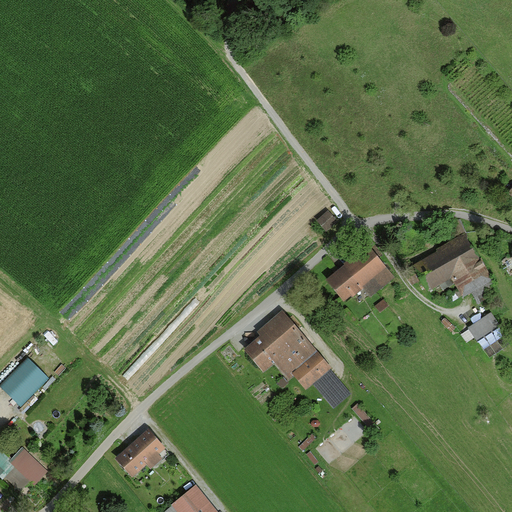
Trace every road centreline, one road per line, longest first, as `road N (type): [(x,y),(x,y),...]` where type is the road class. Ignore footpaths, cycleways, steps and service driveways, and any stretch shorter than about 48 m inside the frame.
road 1 (unclassified): [(511,229),(460,212),(357,224),(138,407),(45,511)]
road 2 (track): [(357,224),(229,57),(228,0)]
